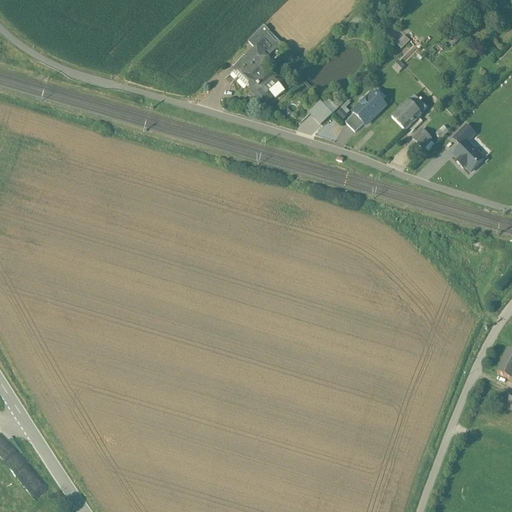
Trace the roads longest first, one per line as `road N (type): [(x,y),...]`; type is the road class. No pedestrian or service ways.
road 1 (unclassified): [(511,209),(83,76),(37,57),(0,29)]
road 2 (unclassified): [(420,511),(480,361),(511,308)]
road 3 (unclassified): [(88,511),(0,385)]
